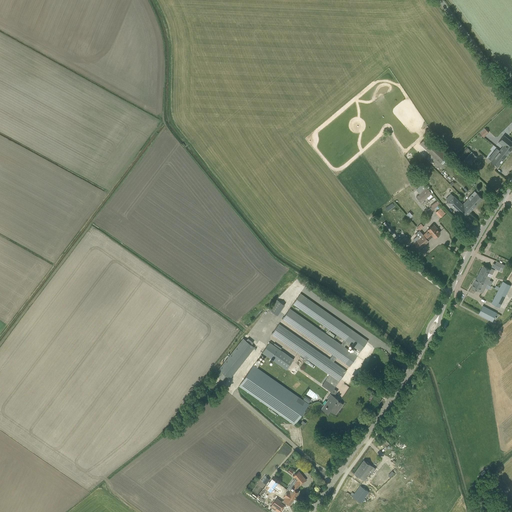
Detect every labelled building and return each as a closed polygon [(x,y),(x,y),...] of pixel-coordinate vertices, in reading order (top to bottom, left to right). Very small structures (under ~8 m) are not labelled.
[(480,133),(484,137),(489,132),(485,128),(480,133)] [(503,146),(500,150),(507,156),(511,148),(511,141),(504,135),(498,142),(503,146)] [(420,144),(430,153),(437,145),(427,136),(420,144)] [(437,145),(430,153),(439,163),(447,155),(437,145)] [(507,156),(500,150),(491,161),(498,167),(507,156)] [(464,162),(468,166),(477,157),(472,153),(464,162)] [(416,197),(421,202),(431,193),(427,188),(416,197)] [(448,202),(447,202),(464,218),(482,199),(477,193),(475,191),(469,198),(462,204),(453,196),(448,202)] [(392,204),(385,210),(386,211),(393,205),(400,213),(402,212),(394,202),(392,204)] [(431,206),(431,207),(428,210),(430,213),(440,204),(439,202),(438,203),(436,202),(431,206)] [(435,212),(440,218),(445,213),(440,208),(435,212)] [(428,230),(423,235),(427,240),(428,240),(432,235),(434,237),(440,233),(437,229),(438,229),(434,225),(434,224),(427,230),(428,230)] [(423,235),(420,231),(419,230),(415,234),(419,239),(414,243),(419,249),(422,246),(429,241),(428,240),(427,240),(423,235)] [(399,242),(403,247),(409,241),(405,237),(399,242)] [(491,267),(496,269),(501,272),(505,265),(496,261),(495,264),(493,263),(491,267)] [(471,287),(476,290),(482,293),(487,284),(490,286),(493,282),(489,280),(494,270),(491,268),(490,269),(483,265),(471,287)] [(494,288),(498,290),(491,303),(499,308),(511,285),(503,281),(499,287),(496,285),(494,288)] [(293,303),(344,340),(341,344),(290,308),(282,318),(333,355),(336,357),(346,363),(350,366),(357,356),(360,351),(368,341),(364,338),(300,293),(293,303)] [(269,310),(277,315),(285,305),(277,299),(269,310)] [(478,314),(492,321),(497,313),(483,306),(478,314)] [(279,323),(272,334),(305,357),(303,360),(305,361),(307,358),(329,374),(322,385),(328,389),(332,392),(346,371),(342,368),(333,362),(336,357),(333,355),(330,360),(279,323)] [(217,374),(218,376),(223,380),(226,376),(230,379),(255,348),(251,345),(253,343),(248,338),(246,341),(243,338),(218,370),(220,371),(217,374)] [(262,352),(286,369),(294,359),(270,342),(262,352)] [(239,386),(294,425),(309,404),(257,368),(260,362),(257,360),(254,365),(253,365),(239,386)] [(337,400),(338,399),(330,393),(327,398),(328,399),(321,408),(328,413),(330,410),(336,414),(343,404),(337,400)] [(354,473),(358,476),(364,481),(369,473),(371,475),(375,469),(363,460),(354,473)] [(291,488),(290,491),(292,493),(290,496),(294,499),(298,492),(296,490),(300,484),(301,485),(305,480),(306,480),(299,471),(293,476),(296,480),(291,484),(290,485),(290,486),(290,487),(291,488)] [(268,481),(270,480),(265,475),(261,480),(266,485),(267,485),(269,482),(268,481)] [(268,491),(275,481),(272,479),(267,485),(266,485),(264,488),(268,491)] [(352,496),(356,499),(361,503),(369,492),(360,485),(352,496)] [(290,491),(288,490),(284,497),(285,498),(283,500),(289,505),(294,499),(290,496),(292,493),(290,491)] [(271,506),(275,509),(277,507),(282,511),(285,505),(281,502),(282,501),(276,498),(271,506)]
